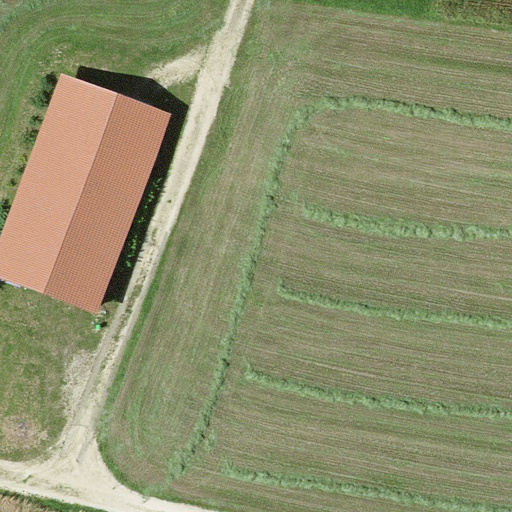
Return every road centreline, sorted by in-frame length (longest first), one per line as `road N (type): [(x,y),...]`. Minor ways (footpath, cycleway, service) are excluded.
road 1 (track): [(61,486),(245,0)]
road 2 (track): [(186,511),(0,468)]
